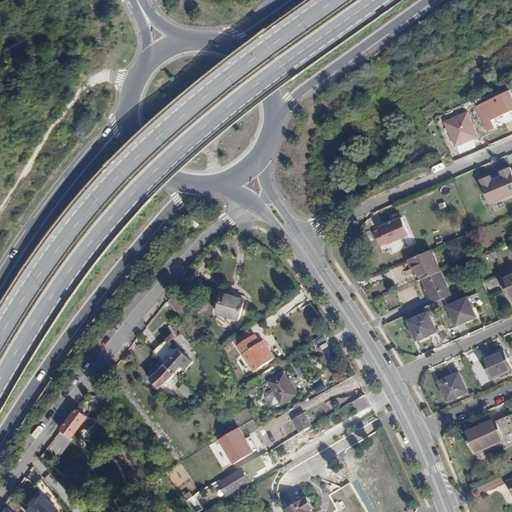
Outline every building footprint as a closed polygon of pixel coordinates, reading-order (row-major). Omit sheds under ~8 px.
[(511,113),(511,95),(510,92),(476,107),(488,133),(496,129),(493,122),(511,113)] [(493,175),(480,181),(491,203),(511,193),(511,166),(502,171),(502,172),(494,176),(493,175)] [(411,235),(403,215),(380,224),(382,228),(375,231),(381,246),(411,235)] [(433,246),(408,256),(412,265),(415,264),(421,280),(424,278),(433,301),(451,294),(433,246)] [(175,283),(181,290),(192,280),(185,273),(175,283)] [(174,298),(190,316),(198,309),(182,291),(174,298)] [(222,291),(214,311),(235,319),(243,300),(222,291)] [(471,298),(450,305),(458,326),(479,318),(471,298)] [(431,313),(410,321),(418,341),(439,333),(431,313)] [(253,332),(235,343),(252,369),(273,356),(262,338),(258,340),(253,332)] [(153,347),(165,361),(175,370),(182,363),(187,369),(193,364),(179,348),(175,351),(163,338),(153,347)] [(504,348),(483,356),(491,376),(511,368),(504,348)] [(175,370),(165,361),(150,374),(159,384),(175,370)] [(287,370),(272,378),(283,400),(296,393),(290,382),(293,381),(287,370)] [(458,370),(437,378),(445,398),(465,390),(458,370)] [(183,383),(177,390),(187,398),(192,391),(183,383)] [(166,389),(163,392),(173,404),(180,396),(174,389),(166,389)] [(367,394),(356,400),(364,414),(375,408),(367,394)] [(80,404),(63,423),(73,432),(84,419),(87,421),(93,414),(80,404)] [(293,418),(300,431),(311,425),(304,412),(293,418)] [(495,416),(465,430),(475,451),(505,437),(504,434),(511,430),(511,415),(510,413),(496,419),(495,416)] [(239,426),(218,437),(232,463),(253,451),(239,426)] [(330,432),(316,443),(322,451),(336,440),(330,432)] [(246,467),(220,481),(227,495),(254,481),(246,467)] [(39,475),(30,484),(37,490),(29,499),(31,500),(25,506),(31,511),(53,511),(57,508),(50,502),(59,493),(39,475)] [(308,495),(283,509),(284,511),(310,511),(309,509),(314,506),(308,495)] [(14,511),(6,503),(0,511),(14,511)]
